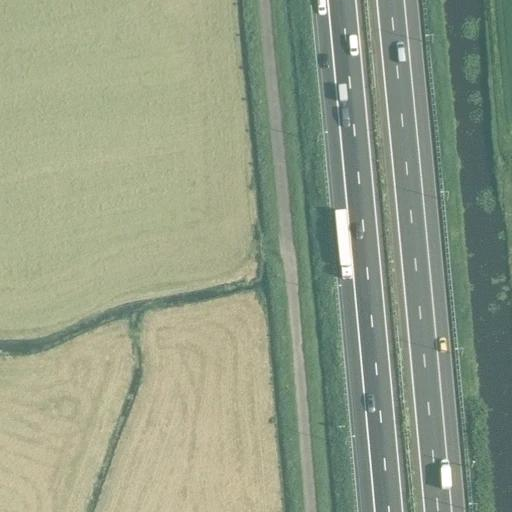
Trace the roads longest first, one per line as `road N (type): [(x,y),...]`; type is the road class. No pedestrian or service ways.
road 1 (motorway): [(444,511),(395,0)]
road 2 (motorway): [(332,0),(380,511)]
road 3 (track): [(312,511),(266,0)]
